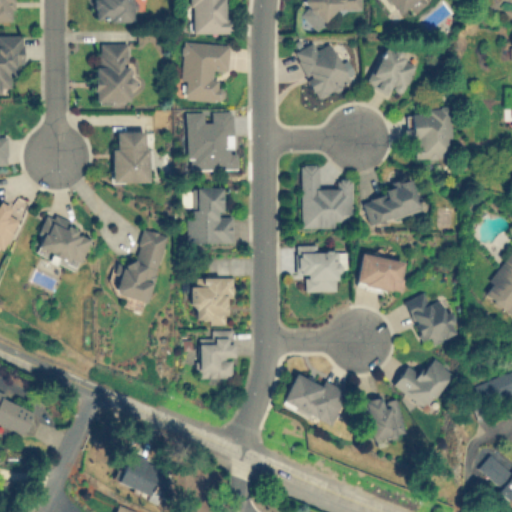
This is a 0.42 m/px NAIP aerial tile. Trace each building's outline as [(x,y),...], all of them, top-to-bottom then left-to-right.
[(13,0),(0,0),(0,21),(13,21),(13,0)] [(90,0),(90,20),(130,20),(130,0),(90,0)] [(227,32),(227,0),(187,0),(188,32),(227,32)] [(327,8),(356,8),(356,0),(301,0),(301,25),(326,26),(327,8)] [(386,0),(397,14),(408,6),(412,12),(426,2),(424,0),(386,0)] [(21,33),(0,33),(0,86),(11,86),(10,63),(22,63),(21,33)] [(227,42),(181,39),(178,81),(183,81),(182,98),(222,101),(223,82),(214,81),(214,69),(225,70),(227,42)] [(350,80),(328,41),(315,48),(311,40),(289,52),(315,99),(350,80)] [(91,102),(131,101),(131,63),(126,63),(126,41),(97,41),(97,52),(90,52),(91,102)] [(362,82),(385,94),(389,86),(400,92),(416,61),(383,43),(362,82)] [(412,157),(449,158),(450,108),(409,107),(408,127),(402,127),(401,138),(412,139),(412,157)] [(109,181),(146,182),(147,130),(109,129),(109,181)] [(297,226),(338,226),(337,215),(349,215),(348,177),(336,177),(336,186),(317,186),(316,163),(296,163),(297,226)] [(358,195),(366,223),(419,208),(411,180),(358,195)] [(230,241),(230,215),(219,215),(220,186),(188,185),(188,241),(230,241)] [(0,238),(9,237),(5,217),(8,216),(5,199),(0,199),(0,238)] [(77,265),(90,231),(45,214),(32,248),(77,265)] [(164,234),(140,227),(129,266),(118,262),(110,291),(144,301),(164,234)] [(293,273),(302,273),(302,290),(337,290),(337,251),(325,251),(325,243),(293,243),(293,273)] [(511,245),(478,291),(511,315),(511,245)] [(358,251),(352,283),(397,291),(403,259),(358,251)] [(232,275),(188,275),(187,311),(197,312),(197,322),(222,322),(222,297),(232,297),(232,275)] [(400,300),(418,339),(427,335),(430,343),(454,332),(438,296),(426,301),(421,290),(400,300)] [(231,328),(207,328),(207,338),(195,338),(194,376),(231,376),(231,328)] [(450,369),(428,356),(418,372),(403,363),(389,384),(427,407),(450,369)] [(511,388),(511,368),(480,382),(482,387),(478,389),(483,401),(511,388)] [(329,424),(345,389),(321,378),(319,383),(291,371),(278,402),(329,424)] [(360,400),(367,439),(402,433),(394,394),(360,400)] [(0,395),(0,425),(21,434),(31,408),(0,395)] [(148,495),(161,465),(126,451),(114,481),(148,495)] [(476,466),(495,484),(508,471),(488,453),(476,466)] [(511,468),(496,489),(511,501),(511,468)] [(132,511),(134,509),(113,503),(110,511),(132,511)]
